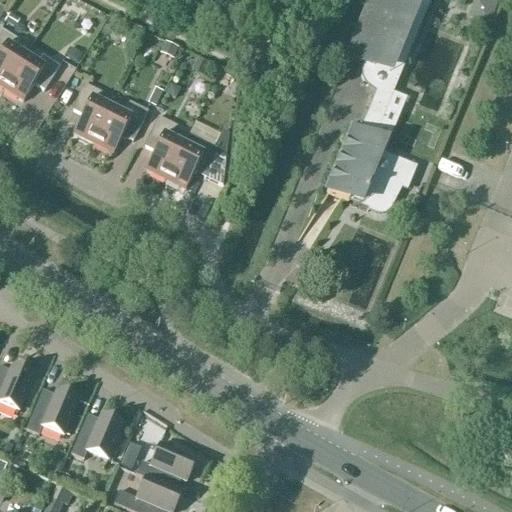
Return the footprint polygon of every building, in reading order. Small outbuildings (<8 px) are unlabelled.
[(370,0),(345,63),(346,63),(347,61),(365,68),(364,70),(363,77),(365,84),(369,89),(375,93),(358,134),(351,132),(325,195),(348,204),(349,199),(368,207),(366,214),(367,214),(368,212),(375,215),(379,216),(383,215),(386,213),(388,209),(398,191),(406,194),(415,172),(382,158),(405,101),(392,96),(431,0),(370,0)] [(0,90),(3,93),(24,60),(13,52),(18,43),(1,32),(0,32),(0,90)] [(36,67),(24,60),(3,93),(22,105),(33,88),(43,94),(59,69),(41,58),(36,67)] [(92,147),(110,112),(98,106),(102,96),(83,87),(70,113),(81,119),(72,137),(92,147)] [(110,112),(92,147),(112,157),(122,139),(132,144),(147,114),(128,105),(122,118),(110,112)] [(164,183),(182,148),(170,142),(176,129),(157,120),(142,149),(153,155),(144,173),(164,183)] [(182,148),(164,183),(184,193),(193,175),(204,181),(217,154),(199,145),(194,154),(182,148)] [(0,406),(17,414),(33,378),(11,369),(9,374),(0,370),(0,406)] [(62,439),(78,403),(56,393),(54,398),(42,393),(25,433),(38,438),(41,430),(62,439)] [(122,427),(101,418),(98,423),(86,418),(69,458),(82,463),(86,455),(107,464),(122,427)] [(135,477),(144,481),(172,493),(177,482),(185,485),(194,464),(158,448),(157,451),(151,448),(147,450),(135,477)] [(138,460),(126,455),(120,469),(132,474),(138,460)] [(173,511),(180,497),(172,493),(144,481),(135,501),(118,494),(113,507),(124,511),(173,511)] [(72,498),(54,490),(44,511),(59,511),(62,507),(66,509),(72,498)]
